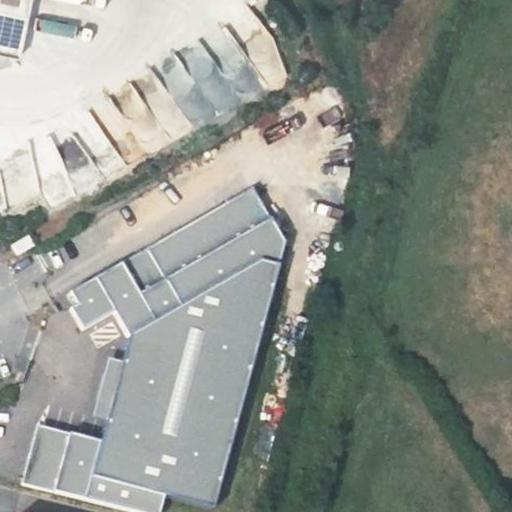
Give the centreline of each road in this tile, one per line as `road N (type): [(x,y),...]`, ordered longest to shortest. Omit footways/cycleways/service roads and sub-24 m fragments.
road 1 (unknown): [(0,296),(69,271),(279,157)]
road 2 (unknown): [(167,0),(126,50),(87,75),(0,76)]
